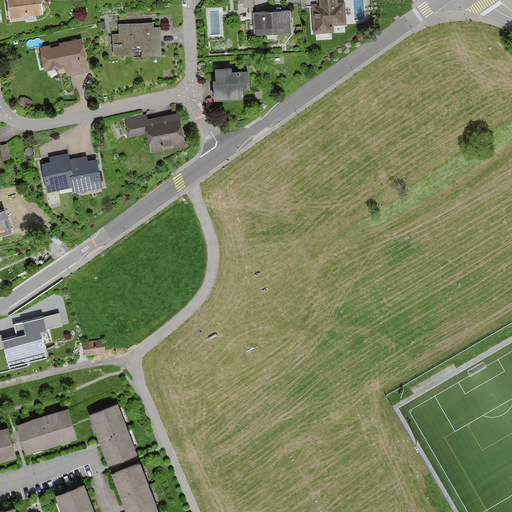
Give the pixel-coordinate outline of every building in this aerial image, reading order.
[(40,0),(7,0),(9,22),(42,19),(40,0)] [(337,0),(319,0),(320,4),(312,5),(313,24),(345,22),(344,3),(337,4),(337,0)] [(290,14),(255,14),(255,35),(290,35),(290,14)] [(153,22),(120,23),(121,35),(115,36),(116,54),(128,53),(129,61),(161,59),(159,29),(154,29),(153,22)] [(323,27),(321,33),(331,37),(333,32),(323,27)] [(81,37),(41,46),(47,71),(66,67),(68,77),(90,72),(81,37)] [(234,72),(215,72),(216,103),(239,102),(239,95),(249,95),(249,76),(234,76),(234,72)] [(149,117),(128,121),(132,138),(147,135),(150,153),(183,147),(178,118),(150,124),(149,117)] [(11,150),(0,151),(0,175),(15,173),(11,150)] [(72,157),(44,158),(45,188),(73,187),(72,160),(72,157)] [(99,159),(72,160),(73,187),(73,191),(100,190),(99,159)] [(5,213),(0,215),(0,239),(12,236),(5,213)] [(23,331),(3,335),(6,355),(45,348),(42,334),(48,333),(44,315),(21,319),(23,331)] [(104,339),(83,341),(85,354),(106,351),(105,343),(104,339)] [(118,407),(91,417),(105,455),(101,457),(104,467),(136,456),(118,407)] [(67,412),(18,427),(26,454),(75,440),(67,412)] [(7,431),(0,432),(0,462),(15,458),(7,431)] [(156,511),(139,466),(112,476),(125,511),(156,511)] [(93,511),(85,487),(57,497),(62,511),(93,511)]
